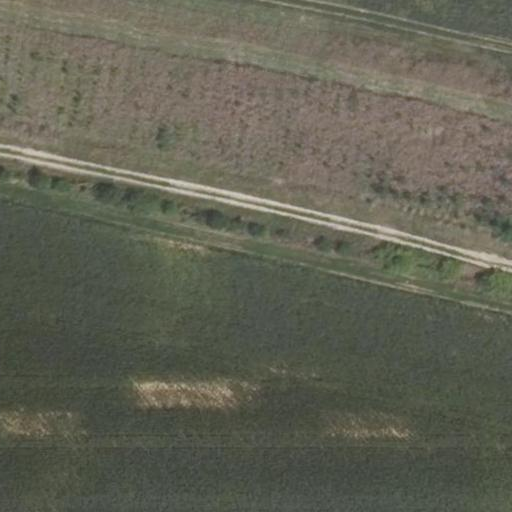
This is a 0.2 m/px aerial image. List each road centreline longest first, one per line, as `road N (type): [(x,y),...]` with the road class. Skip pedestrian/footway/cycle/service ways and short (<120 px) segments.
road 1 (track): [(0,150),(511,266)]
road 2 (track): [(0,193),(511,308)]
road 3 (track): [(511,40),(316,0)]
